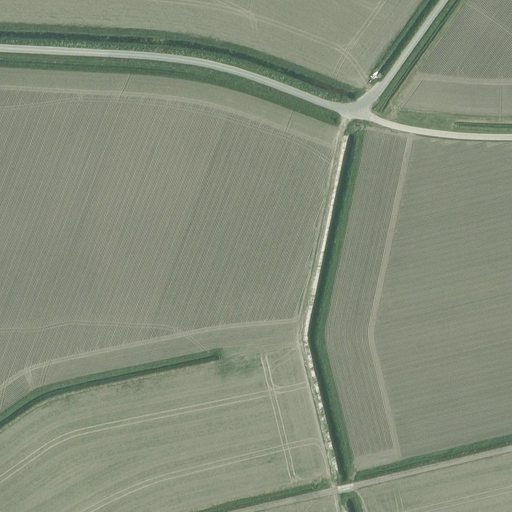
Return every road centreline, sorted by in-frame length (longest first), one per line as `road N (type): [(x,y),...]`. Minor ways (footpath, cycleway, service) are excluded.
road 1 (unclassified): [(0,48),(196,62),(357,111),(444,0)]
road 2 (unclassified): [(244,511),(511,448)]
